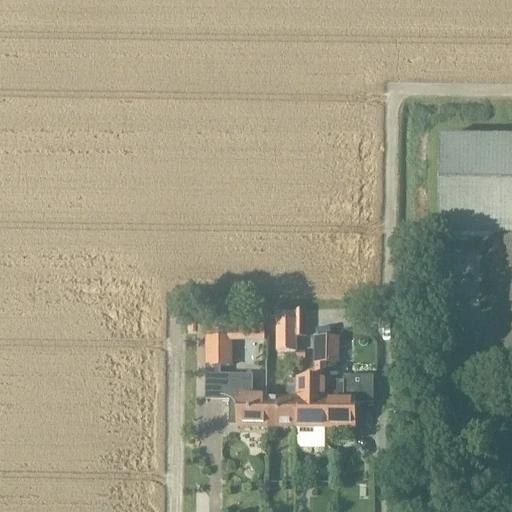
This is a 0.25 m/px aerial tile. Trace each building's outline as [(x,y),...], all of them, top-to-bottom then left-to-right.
[(511,139),(437,139),(436,236),(508,237),(508,240),(495,240),(493,354),(511,354),(511,139)] [(276,320),(277,352),(296,352),(295,319),(276,320)] [(207,337),(206,366),(228,367),(229,338),(207,337)] [(316,338),(315,363),(339,364),(339,339),(316,338)] [(251,398),(252,385),(252,376),(219,376),(219,401),(230,401),(230,425),(236,425),(236,428),(267,429),(267,398),(251,398)] [(372,405),(372,385),(372,377),(343,377),(343,399),(325,399),(324,399),(324,430),(354,430),(354,405),(372,405)] [(268,381),(267,429),(295,429),(295,398),(296,381),(268,381)] [(295,398),(295,429),(324,430),(324,399),(325,399),(325,381),(296,381),(295,398)]
